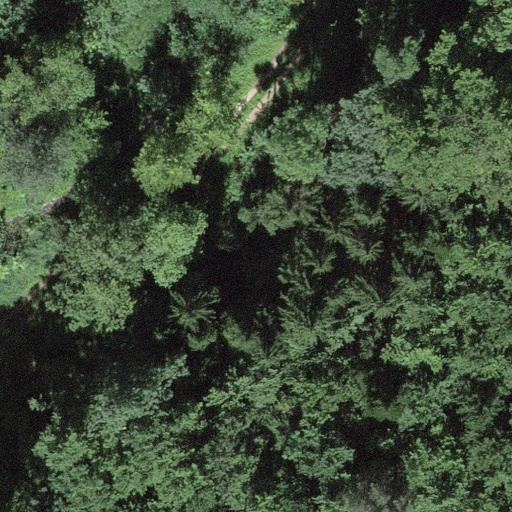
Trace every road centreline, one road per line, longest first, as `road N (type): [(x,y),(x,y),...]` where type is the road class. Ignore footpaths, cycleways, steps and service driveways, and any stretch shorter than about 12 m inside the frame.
road 1 (track): [(60,511),(165,415),(456,245),(511,222)]
road 2 (track): [(0,334),(64,268),(237,129),(320,0)]
